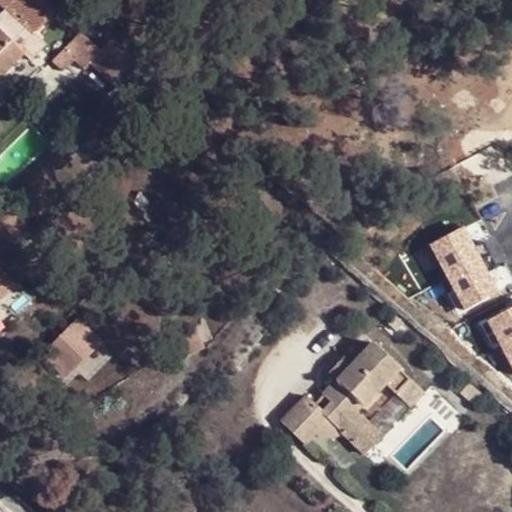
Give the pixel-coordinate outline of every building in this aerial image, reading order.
[(52,5),(47,0),(0,0),(0,2),(24,26),(33,17),(44,29),(60,11),(52,5)] [(0,65),(20,45),(0,27),(0,65)] [(93,44),(84,36),(68,51),(94,75),(109,60),(93,44)] [(466,227),(428,245),(464,308),(498,293),(466,227)] [(0,312),(0,311),(0,294),(14,281),(0,266),(0,312)] [(511,306),(487,321),(511,364),(511,306)] [(93,343),(77,326),(57,345),(73,363),(93,343)] [(405,367),(376,339),(326,389),(334,396),(326,405),(310,389),(285,414),(308,437),(319,426),(320,427),(322,429),(324,430),(326,430),(329,431),(332,431),(334,431),(336,431),(338,430),(340,429),(342,428),(343,427),(354,436),(371,418),(360,407),(389,378),(392,381),(405,367)] [(426,389),(405,367),(392,381),(413,403),(426,389)] [(384,431),(371,418),(354,436),(367,449),(384,431)]
